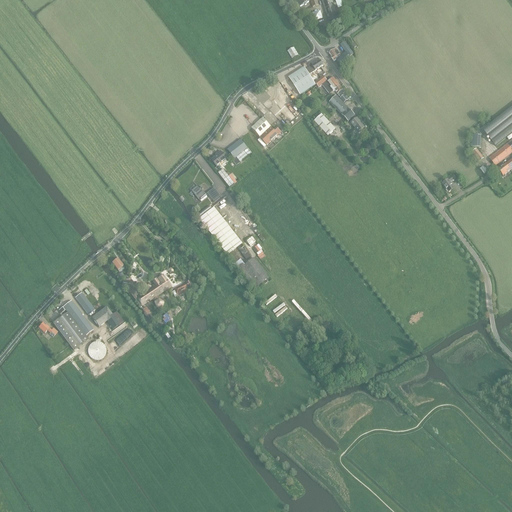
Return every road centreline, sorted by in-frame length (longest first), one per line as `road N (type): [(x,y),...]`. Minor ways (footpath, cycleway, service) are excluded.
road 1 (unclassified): [(0,360),(211,140),(241,92),(322,51)]
road 2 (tertiary): [(511,357),(496,337),(474,256),(322,51)]
